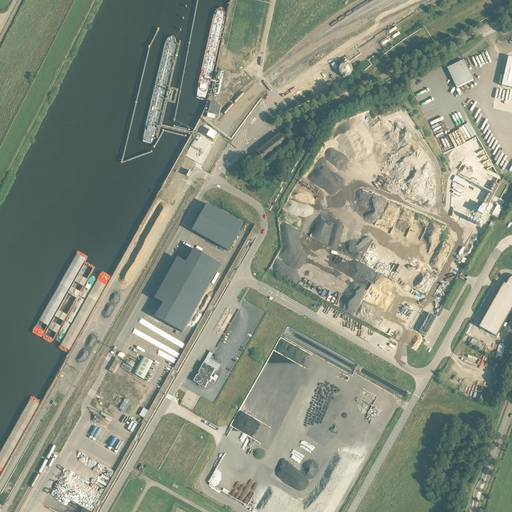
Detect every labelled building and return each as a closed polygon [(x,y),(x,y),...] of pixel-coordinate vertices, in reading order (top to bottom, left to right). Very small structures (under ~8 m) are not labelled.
[(457,88),(473,80),(464,61),(464,60),(447,68),(457,88)] [(340,71),(341,73),(342,75),(344,76),(346,76),(348,76),(350,75),(351,74),(352,72),(353,70),(353,68),(352,66),(351,64),(349,63),(347,63),(345,63),(343,63),(341,65),(340,67),(339,69),(340,71)] [(220,107),(217,106),(218,104),(215,103),(211,102),(209,107),(208,114),(219,116),(220,107)] [(280,135),(257,153),(263,161),(286,143),(280,135)] [(486,179),(495,183),(497,178),(488,174),(486,179)] [(494,196),(500,181),(496,180),(490,195),(494,196)] [(193,232),(228,252),(243,225),(207,205),(193,232)] [(496,206),(493,215),(499,217),(502,207),(496,206)] [(194,250),(155,318),(182,333),(221,265),(194,250)] [(510,281),(509,281),(507,285),(504,284),(479,327),(496,337),(511,309),(511,278),(511,279),(511,280),(510,280),(510,281)] [(430,314),(419,332),(426,336),(436,317),(430,314)] [(499,345),(496,358),(502,359),(505,346),(499,345)] [(122,361),(116,358),(109,370),(115,374),(122,361)] [(142,358),(134,376),(144,380),(152,362),(142,358)] [(210,379),(209,379),(215,369),(203,363),(193,382),(204,388),(208,381),(209,382),(210,379)] [(124,365),(122,368),(129,373),(131,369),(124,365)] [(120,410),(125,411),(129,401),(124,399),(120,410)] [(140,416),(144,418),(148,411),(143,408),(140,416)]
